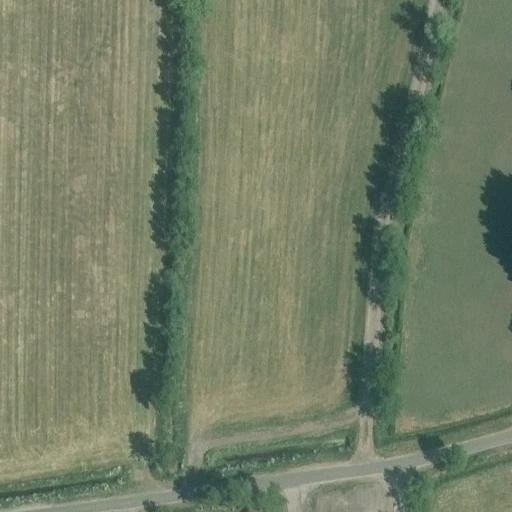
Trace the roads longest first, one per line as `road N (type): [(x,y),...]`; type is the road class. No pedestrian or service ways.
road 1 (track): [(364,470),(379,258),(440,0)]
road 2 (unclassified): [(65,511),(426,460),(511,435)]
